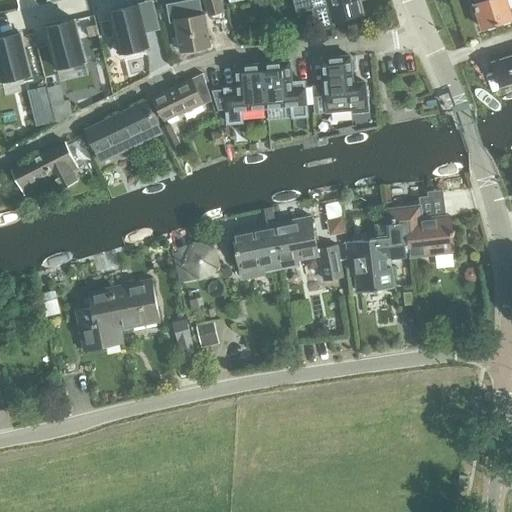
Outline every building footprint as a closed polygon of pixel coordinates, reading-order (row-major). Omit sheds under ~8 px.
[(194,0),(172,0),(175,13),(196,9),(194,0)] [(203,0),(207,14),(222,9),(219,0),(203,0)] [(326,0),(328,4),(314,7),(319,28),(334,24),(333,20),(363,12),(360,0),(326,0)] [(482,0),(474,3),(482,27),(511,17),(511,13),(507,0),(482,0)] [(141,2),(112,8),(121,50),(126,49),(127,52),(147,48),(146,45),(151,44),(141,2)] [(203,12),(176,17),(182,49),(209,44),(203,12)] [(77,17),(48,23),(48,25),(57,66),(87,59),(77,17)] [(5,33),(0,34),(0,64),(3,78),(32,71),(23,30),(23,29),(5,33)] [(511,54),(493,61),(500,84),(511,80),(511,54)] [(353,83),(350,55),(322,57),(327,110),(353,108),(354,111),(368,109),(365,81),(353,83)] [(290,60),(262,63),(267,107),(292,104),(293,116),(307,115),(304,81),(292,82),(290,60)] [(225,88),(212,89),(218,109),(227,108),(228,122),(242,121),(241,109),(267,107),(262,63),(235,65),(237,87),(225,88)] [(201,105),(211,100),(202,72),(153,96),(165,120),(200,102),(201,105)] [(47,86),(28,90),(31,101),(49,96),(47,87),(47,86)] [(69,99),(51,103),(55,121),(72,113),(69,99)] [(145,100),(86,129),(101,160),(120,151),(133,145),(161,131),(145,100)] [(171,123),(162,128),(171,146),(180,141),(171,123)] [(220,130),(212,132),(216,145),(223,142),(220,130)] [(59,189),(78,179),(72,167),(78,165),(66,140),(11,168),(24,193),(54,178),(59,189)] [(420,206),(406,207),(410,251),(410,256),(454,251),(451,216),(421,219),(420,206)] [(266,224),(233,231),(241,270),(263,266),(264,271),(281,268),(284,267),(275,223),(272,207),(269,208),(268,208),(263,209),(266,224)] [(390,235),(347,240),(349,261),(354,261),(357,290),(374,289),(374,291),(379,291),(378,288),(392,287),(389,258),(407,256),(406,252),(410,251),(406,207),(388,209),(390,235)] [(311,216),(275,223),(284,267),(298,264),(297,259),(320,254),(324,279),(342,275),(336,245),(317,248),(311,216)] [(346,233),(343,219),(329,222),(332,236),(346,233)] [(184,262),(199,277),(217,267),(213,246),(193,243),(184,262)] [(473,267),(468,267),(465,271),(465,276),(468,280),(474,280),(477,276),(477,271),(473,267)] [(151,278),(113,286),(121,328),(160,320),(151,278)] [(124,342),(121,328),(113,286),(89,291),(95,321),(79,325),(84,350),(124,342)] [(60,313),(55,290),(40,293),(46,316),(60,313)] [(412,292),(404,293),(405,305),(413,304),(412,292)] [(191,338),(187,321),(175,325),(180,341),(191,338)] [(218,343),(214,321),(197,325),(201,346),(218,343)]
